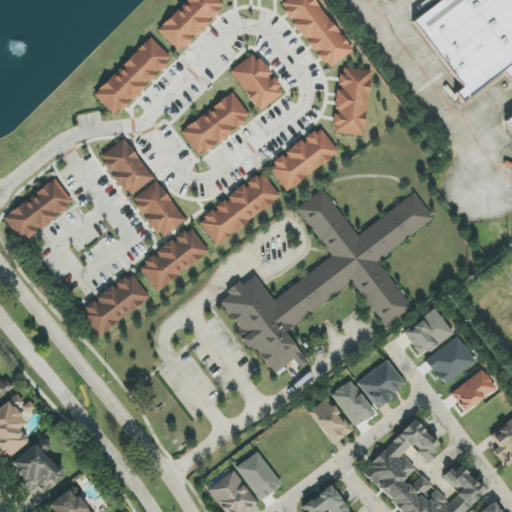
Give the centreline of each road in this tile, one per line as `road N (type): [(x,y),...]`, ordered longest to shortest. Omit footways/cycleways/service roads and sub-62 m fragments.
road 1 (tertiary): [(190,511),(0,270)]
road 2 (tertiary): [(0,318),(149,511)]
road 3 (residential): [(511,511),(389,346)]
road 4 (residential): [(273,511),(425,395)]
